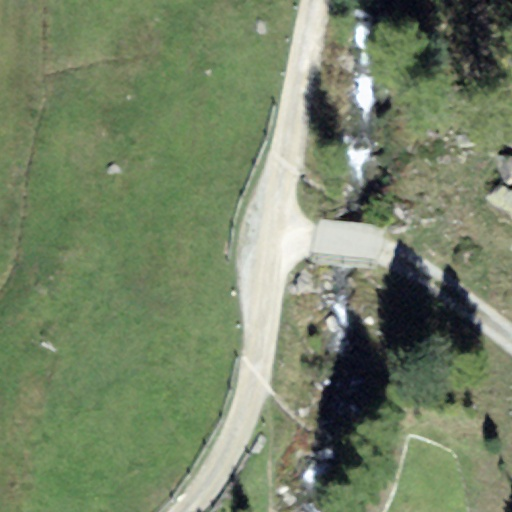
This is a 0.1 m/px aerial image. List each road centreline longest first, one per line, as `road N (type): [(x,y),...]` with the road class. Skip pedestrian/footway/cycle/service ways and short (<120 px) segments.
road 1 (track): [(323,0),(276,231),(254,394),(228,454),(186,511)]
road 2 (track): [(276,231),(402,251),(511,324)]
